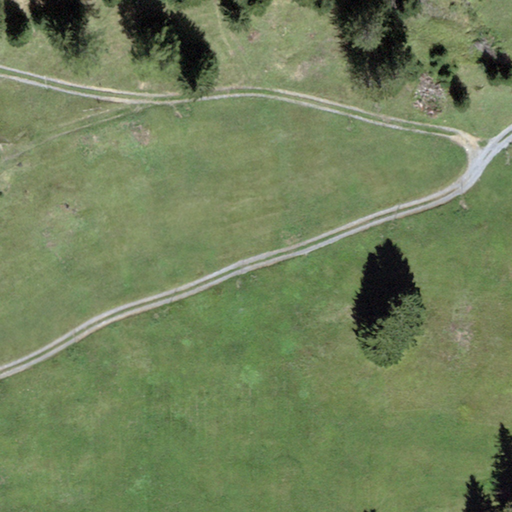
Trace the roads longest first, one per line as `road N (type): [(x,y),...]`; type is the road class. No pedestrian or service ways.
road 1 (track): [(0,368),(53,351),(157,298),(468,183),(511,135)]
road 2 (track): [(484,165),(456,138),(255,86),(122,95),(0,69)]
